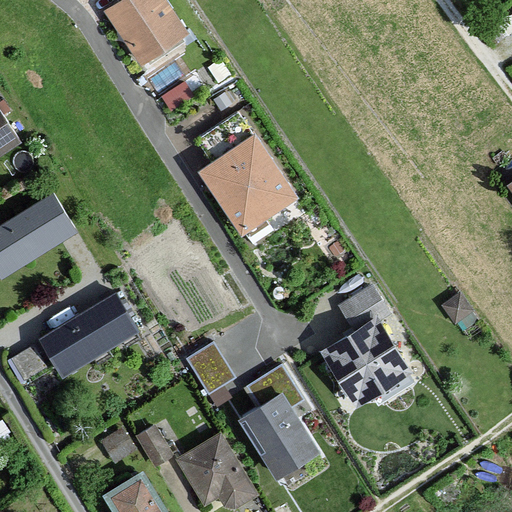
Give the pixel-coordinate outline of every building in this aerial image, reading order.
[(117,0),(118,0),(101,12),(140,67),(189,34),(165,0),(117,0)] [(170,107),(197,96),(190,79),(163,90),(170,107)] [(0,104),(0,141),(17,132),(0,104)] [(209,160),(196,169),(240,234),(297,195),(239,111),(196,140),(209,160)] [(51,193),(0,224),(0,276),(0,277),(74,231),(51,193)] [(352,328),(319,348),(355,406),(410,371),(378,321),(389,314),(370,284),(337,304),(352,328)] [(458,290),(438,304),(452,323),(472,309),(458,290)] [(110,292),(37,337),(60,375),(134,330),(110,292)] [(10,356),(23,378),(46,364),(32,343),(10,356)] [(210,343),(185,359),(207,394),(232,378),(210,343)] [(257,408),(237,420),(274,481),(318,454),(290,408),(302,400),(280,365),(245,387),(257,408)] [(0,453),(19,442),(2,416),(0,417),(0,453)] [(103,435),(109,448),(132,437),(126,424),(103,435)] [(152,426),(134,437),(152,467),(170,456),(152,426)] [(219,434),(174,461),(202,507),(217,498),(225,511),(231,511),(257,497),(219,434)] [(165,511),(140,471),(102,494),(112,511),(165,511)]
